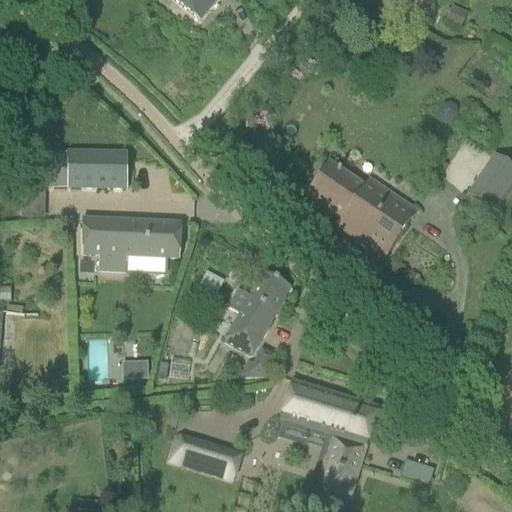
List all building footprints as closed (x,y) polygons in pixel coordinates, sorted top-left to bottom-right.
[(169,0),(195,21),(199,24),(218,0),(169,0)] [(451,7),(441,29),(456,36),(466,14),(451,7)] [(46,191),(127,193),(126,157),(45,155),(46,191)] [(511,169),(493,157),(465,197),(490,214),(491,212),(494,214),(511,187),(511,169)] [(336,229),(383,261),(415,214),(369,182),(363,190),(329,167),(308,198),(342,221),(336,229)] [(81,222),(81,258),(97,258),(97,273),(124,274),(125,260),(179,262),(180,227),(81,222)] [(199,288),(217,296),(223,283),(205,275),(199,288)] [(289,290),(271,280),(262,275),(248,300),(238,294),(228,311),(238,317),(223,344),(251,359),(289,290)] [(9,291),(0,290),(0,303),(9,304),(9,291)] [(6,309),(5,316),(21,318),(22,311),(6,309)] [(248,364),(239,380),(267,379),(276,360),(261,351),(253,366),(248,364)] [(119,364),(120,382),(146,381),(146,363),(119,364)] [(316,489),(350,500),(377,411),(291,384),(279,423),(332,439),(316,489)] [(186,466),(185,469),(220,480),(221,477),(227,455),(193,444),(186,466)] [(403,463),(400,479),(428,484),(431,469),(403,463)] [(76,511),(100,511),(101,503),(77,502),(76,511)]
